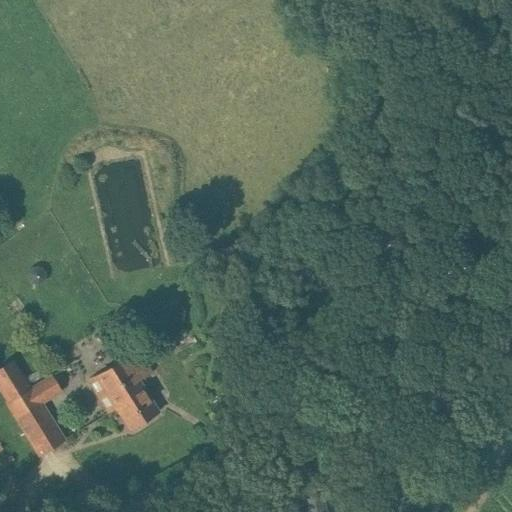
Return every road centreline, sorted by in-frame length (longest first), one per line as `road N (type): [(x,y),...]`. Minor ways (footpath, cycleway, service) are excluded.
road 1 (track): [(389,408),(392,0)]
road 2 (track): [(110,511),(325,420),(389,408)]
